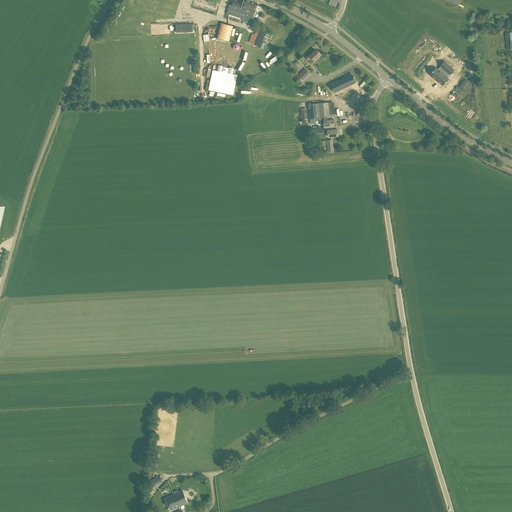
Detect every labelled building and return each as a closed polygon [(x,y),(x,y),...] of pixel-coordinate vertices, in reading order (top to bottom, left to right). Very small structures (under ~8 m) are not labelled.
[(253,1),(249,0),(247,0),(245,0),(243,0),(243,1),(242,1),(242,2),(243,3),(242,4),(233,1),(232,5),(234,6),(233,11),(236,12),(246,15),(244,22),(247,23),(248,21),(252,22),(255,12),(255,13),(256,11),(259,12),(261,6),(257,5),(258,4),(252,2),(253,1)] [(382,0),(380,6),(389,10),(393,0),(382,0)] [(422,23),(409,23),(409,31),(438,32),(439,24),(433,24),(433,18),(423,17),(422,23)] [(188,24),(175,25),(176,32),(188,32),(193,32),(192,24),(188,24)] [(260,47),(266,32),(266,31),(257,28),(255,34),(252,33),(249,42),(260,47)] [(315,61),(321,55),(316,50),(309,55),(306,58),(311,63),(314,60),(315,61)] [(443,64),(439,69),(444,73),(448,68),(443,64)] [(302,82),(311,74),(306,68),(297,76),(302,82)] [(448,68),(444,73),(449,77),(453,72),(448,68)] [(435,83),(441,75),(434,70),(429,77),(435,83)] [(353,75),(331,84),(335,92),(343,88),(342,87),(355,81),(353,75)] [(441,75),(435,83),(443,88),(448,81),(441,75)] [(330,120),(330,117),(330,115),(335,114),(334,102),(318,103),(308,104),(309,119),(320,118),(320,123),(324,123),(325,127),(331,127),(334,126),(334,120),(330,120)] [(331,127),(325,127),(325,133),(327,132),(328,137),(338,136),(337,129),(332,129),(331,127)] [(153,486),(162,482),(160,476),(151,480),(153,486)] [(148,494),(152,492),(154,492),(151,486),(145,488),(148,494)] [(187,502),(183,491),(165,499),(170,510),(187,502)]
